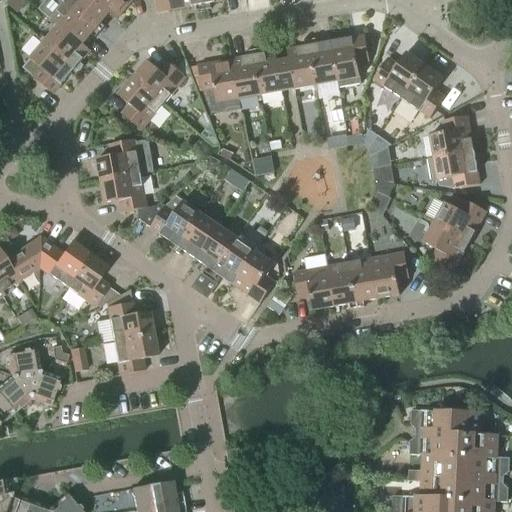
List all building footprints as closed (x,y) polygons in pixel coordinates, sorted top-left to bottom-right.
[(101,32),(62,0),(60,0),(60,2),(63,5),(51,20),(58,26),(59,26),(82,46),(83,45),(91,35),(95,38),(101,32)] [(67,0),(66,0),(62,0),(101,32),(105,27),(101,24),(109,14),(110,13),(94,0),(67,0)] [(94,0),(110,13),(109,14),(117,20),(133,0),(94,0)] [(170,11),(168,0),(155,0),(158,13),(170,11)] [(203,11),(201,0),(168,0),(170,11),(196,6),(197,12),(203,11)] [(201,0),(203,11),(211,9),(210,4),(225,1),(224,0),(201,0)] [(59,26),(58,26),(47,39),(43,36),(41,39),(80,71),(84,66),(80,63),(90,51),(83,45),(82,46),(59,26)] [(364,36),(330,42),(338,82),(339,88),(360,84),(357,64),(368,62),(364,36)] [(80,71),(41,39),(39,41),(43,44),(22,69),(53,95),(71,74),(75,77),(80,71)] [(338,82),(330,42),(316,45),(315,39),(307,41),(316,91),(320,90),(319,85),(338,82)] [(316,91),(307,41),(301,42),(302,47),(287,50),(289,59),(294,90),(313,87),(314,91),(316,91)] [(260,49),(252,51),(261,101),(264,100),(263,96),(294,90),(289,59),(277,61),(275,52),(261,55),(260,49)] [(246,57),(231,60),(238,100),(257,97),(258,101),(261,101),(252,51),(245,52),(246,57)] [(401,99),(424,65),(406,53),(397,65),(387,58),(372,80),(401,99)] [(231,60),(198,66),(202,92),(211,116),(240,110),(238,100),(231,60)] [(184,61),(177,70),(187,78),(190,75),(184,61)] [(147,62),(132,79),(163,106),(187,78),(167,62),(159,71),(147,62)] [(442,78),(424,65),(401,99),(429,119),(444,97),(434,90),(442,78)] [(141,131),(163,106),(132,79),(118,96),(130,106),(122,115),(141,131)] [(429,136),(433,158),(473,151),(466,116),(441,121),(443,133),(429,136)] [(96,160),(100,182),(141,175),(152,173),(147,144),(138,141),(109,146),(111,157),(96,160)] [(433,158),(427,159),(431,181),(437,180),(438,187),(453,188),(453,189),(479,184),(473,151),(433,158)] [(271,159),(253,163),(256,176),(274,173),(271,159)] [(245,189),(250,180),(233,170),(228,179),(245,189)] [(147,209),(141,175),(100,182),(104,205),(119,202),(121,214),(138,211),(147,209)] [(177,197),(165,207),(175,214),(184,201),(177,197)] [(444,202),(433,223),(468,243),(485,212),(462,199),(457,209),(444,202)] [(175,252),(204,210),(202,208),(199,212),(184,201),(175,214),(165,207),(150,228),(173,244),(170,248),(175,252)] [(150,228),(165,207),(161,204),(157,207),(140,221),(150,228)] [(138,211),(140,221),(157,207),(156,207),(147,209),(138,211)] [(196,260),(219,226),(205,216),(207,212),(204,210),(175,252),(181,256),(185,252),(196,260)] [(452,273),(468,243),(433,223),(422,242),(435,249),(429,260),(452,273)] [(210,276),(240,234),(237,233),(234,237),(219,226),(196,260),(208,268),(205,273),(210,276)] [(232,285),(255,251),(258,247),(240,234),(210,276),(217,281),(220,276),(232,285)] [(38,269),(53,247),(39,238),(4,260),(18,282),(38,269)] [(66,288),(88,255),(70,242),(62,254),(53,247),(38,269),(66,288)] [(273,264),(255,251),(232,285),(260,304),(275,283),(265,276),(273,264)] [(404,253),(370,259),(377,299),(399,295),(397,281),(408,279),(404,253)] [(18,282),(4,260),(0,254),(0,295),(2,298),(5,296),(2,293),(18,282)] [(107,268),(88,255),(66,288),(94,308),(109,287),(99,280),(107,268)] [(377,299),(370,259),(352,262),(351,257),(348,258),(357,308),(364,307),(363,302),(377,299)] [(357,308),(348,258),(344,258),(345,263),(327,267),(335,307),(349,304),(350,309),(357,308)] [(335,307),(327,267),(326,259),(304,263),(306,270),(294,273),(298,299),(310,297),(313,311),(335,307)] [(106,308),(112,343),(153,336),(149,313),(134,316),(132,304),(106,308)] [(156,357),(153,336),(112,343),(118,376),(144,372),(142,360),(156,357)] [(54,357),(60,352),(59,347),(49,349),(50,358),(54,357)] [(83,350),(70,352),(73,373),(86,370),(83,350)] [(7,356),(11,377),(27,383),(39,372),(36,351),(7,356)] [(56,364),(64,367),(68,356),(63,354),(56,364)] [(60,379),(39,372),(27,383),(30,399),(50,407),(60,379)] [(30,399),(27,383),(11,377),(0,386),(0,396),(14,413),(30,399)] [(0,424),(14,413),(0,396),(0,424)] [(490,511),(491,502),(506,503),(507,490),(501,484),(498,484),(499,476),(502,476),(507,472),(508,459),(493,458),(494,436),(478,435),(479,414),(410,411),(410,424),(415,430),(418,430),(418,437),(414,437),(409,442),(408,456),(424,456),(423,472),(408,471),(407,482),(422,482),(422,498),(392,496),(390,511),(490,511)] [(227,463),(238,461),(237,449),(225,451),(227,463)] [(0,503),(10,496),(8,485),(7,481),(0,482),(0,503)] [(171,483),(126,491),(127,495),(132,494),(135,511),(183,504),(181,493),(173,495),(171,483)] [(0,511),(26,511),(30,503),(10,496),(0,503),(0,511)] [(78,511),(65,496),(49,509),(49,511),(78,511)] [(49,511),(49,509),(30,503),(26,511),(49,511)]
